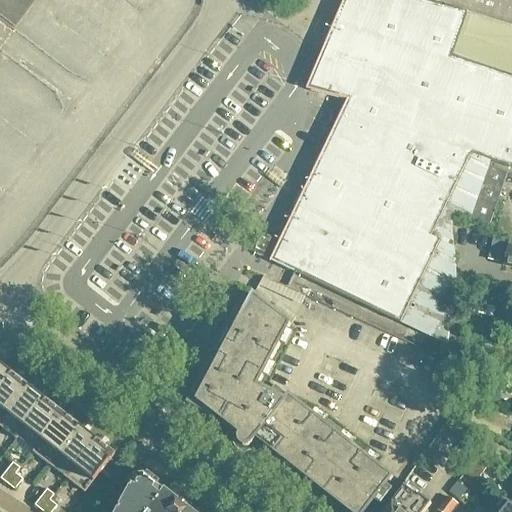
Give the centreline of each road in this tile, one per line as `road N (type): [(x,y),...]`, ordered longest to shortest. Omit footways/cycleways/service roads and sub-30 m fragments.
road 1 (unclassified): [(0,290),(135,125),(223,0)]
road 2 (residential): [(270,511),(0,297)]
